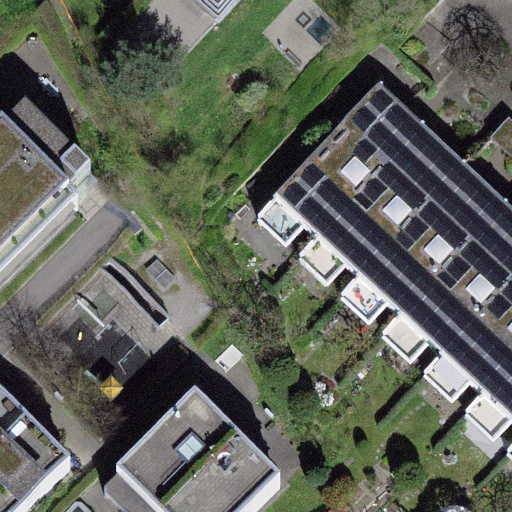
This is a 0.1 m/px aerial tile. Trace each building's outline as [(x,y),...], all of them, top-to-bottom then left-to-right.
[(249,0),(187,0),(220,31),(249,0)] [(425,136),(384,96),(277,207),(318,246),(425,136)] [(21,110),(0,130),(0,277),(95,185),(21,110)] [(466,175),(425,136),(318,246),(359,285),(466,175)] [(506,214),(466,175),(359,285),(399,325),(506,214)] [(511,290),(511,219),(506,214),(399,325),(440,364),(511,290)] [(511,371),(511,290),(440,364),(481,404),(511,371)] [(511,371),(481,404),(511,433),(511,371)] [(0,464),(30,434),(0,404),(0,464)] [(180,511),(243,449),(197,404),(115,487),(140,511),(180,511)] [(0,511),(35,511),(72,476),(30,434),(0,464),(0,511)] [(263,511),(285,490),(243,449),(180,511),(263,511)]
